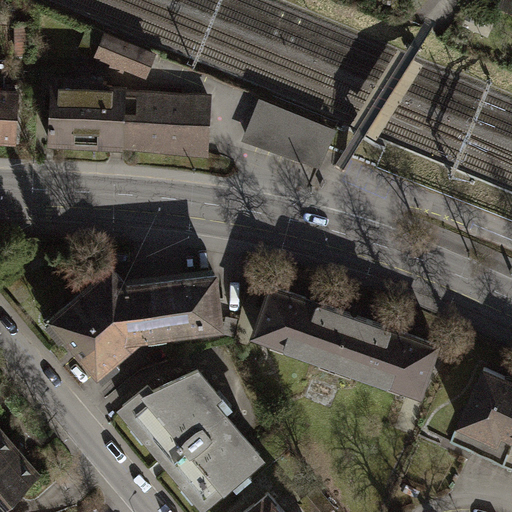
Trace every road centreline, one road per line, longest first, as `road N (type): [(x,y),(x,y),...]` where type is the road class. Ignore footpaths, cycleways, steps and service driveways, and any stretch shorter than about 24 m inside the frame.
road 1 (secondary): [(0,189),(197,207),(310,228),(511,300)]
road 2 (residential): [(0,325),(155,511)]
